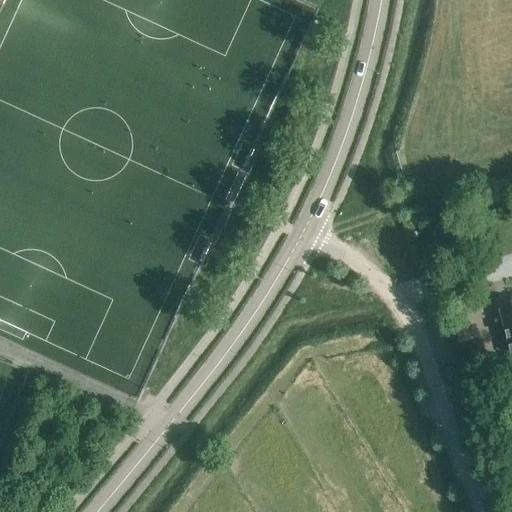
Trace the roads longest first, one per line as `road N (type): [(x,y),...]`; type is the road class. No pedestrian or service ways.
road 1 (tertiary): [(97,511),(229,349),(303,233)]
road 2 (unclassified): [(487,511),(391,294),(303,233)]
road 3 (tertiary): [(303,233),(348,126),(380,0)]
